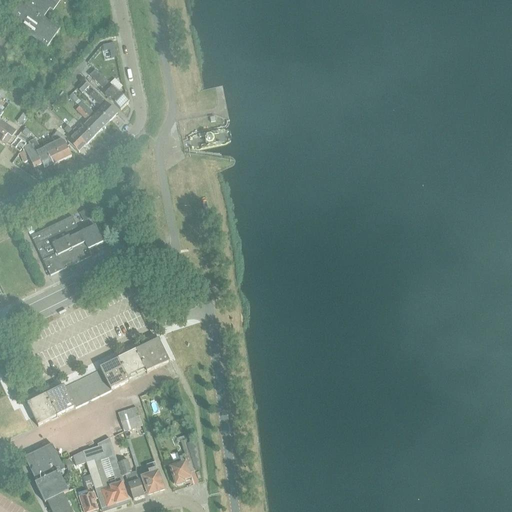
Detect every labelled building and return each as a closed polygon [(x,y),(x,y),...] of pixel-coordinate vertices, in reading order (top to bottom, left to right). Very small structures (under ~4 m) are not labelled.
[(33,0),(28,7),(21,3),(9,21),(48,48),(60,30),(44,19),(53,7),(52,2),(51,1),(51,0),(33,0)] [(114,41),(104,43),(108,57),(117,55),(114,41)] [(105,96),(121,112),(129,103),(96,71),(88,79),(93,83),(95,81),(105,92),(107,90),(109,92),(105,96)] [(117,77),(113,81),(121,89),(125,85),(117,77)] [(77,90),(82,94),(89,87),(85,82),(77,90)] [(28,101),(38,109),(49,95),(45,91),(37,101),(32,97),(28,101)] [(102,109),(99,112),(110,123),(118,115),(95,92),(90,97),(102,109)] [(57,101),(61,104),(67,96),(63,93),(57,101)] [(69,98),(76,104),(79,101),(73,94),(69,98)] [(79,107),(80,108),(102,130),(110,123),(99,112),(95,116),(82,103),(79,107)] [(88,123),(84,128),(94,138),(102,130),(80,108),(76,111),(88,123)] [(18,123),(23,126),(30,116),(25,113),(18,123)] [(0,120),(0,141),(7,146),(17,132),(0,120)] [(30,127),(21,132),(26,141),(35,136),(30,127)] [(87,146),(73,132),(68,127),(64,131),(73,139),(68,143),(79,154),(87,146)] [(76,129),(73,132),(87,146),(94,138),(84,128),(80,132),(76,129)] [(54,136),(66,144),(67,143),(65,142),(67,138),(57,131),(54,136)] [(55,145),(63,161),(72,157),(66,144),(54,136),(52,138),(57,144),(55,145)] [(17,138),(12,144),(11,146),(20,153),(26,144),(17,138)] [(27,154),(22,157),(26,166),(31,164),(35,170),(43,166),(45,170),(54,166),(46,149),(45,149),(41,151),(38,144),(36,140),(29,144),(30,146),(24,149),(27,154)] [(63,161),(55,145),(50,147),(46,142),(42,144),(46,149),(54,166),(63,161)] [(72,218),(32,237),(51,278),(92,258),(88,251),(104,244),(96,227),(80,234),(72,218)] [(159,341),(136,352),(147,374),(170,363),(159,341)] [(136,352),(118,361),(129,383),(147,374),(136,352)] [(129,383),(118,361),(101,369),(111,392),(129,383)] [(101,369),(65,387),(75,409),(111,392),(101,369)] [(65,387),(47,396),(58,418),(75,409),(65,387)] [(58,418),(47,396),(28,405),(38,427),(58,418)] [(143,427),(137,408),(118,415),(124,433),(143,427)] [(170,467),(170,468),(174,480),(172,482),(173,484),(175,485),(176,487),(185,484),(184,481),(191,479),(189,473),(195,471),(185,442),(187,442),(186,437),(177,440),(178,444),(181,444),(185,455),(179,457),(181,464),(178,465),(177,464),(176,464),(175,464),(173,464),(172,465),(171,466),(170,467)] [(98,446),(98,448),(83,453),(86,463),(86,464),(90,476),(92,482),(101,510),(127,501),(118,471),(119,471),(109,440),(98,446)] [(25,459),(37,484),(59,473),(65,471),(52,445),(25,459)] [(76,467),(86,464),(86,463),(83,453),(73,458),(76,467)] [(127,462),(118,465),(122,478),(125,477),(133,501),(144,498),(136,473),(132,475),(127,462)] [(142,479),(148,496),(164,491),(155,464),(147,467),(150,476),(142,479)] [(45,504),(48,503),(64,495),(69,493),(59,473),(37,484),(36,484),(45,504)] [(92,482),(90,476),(83,478),(89,496),(80,499),(84,511),(95,511),(97,511),(94,502),(96,501),(90,482),(92,482)] [(48,503),(52,511),(72,511),(64,495),(48,503)]
